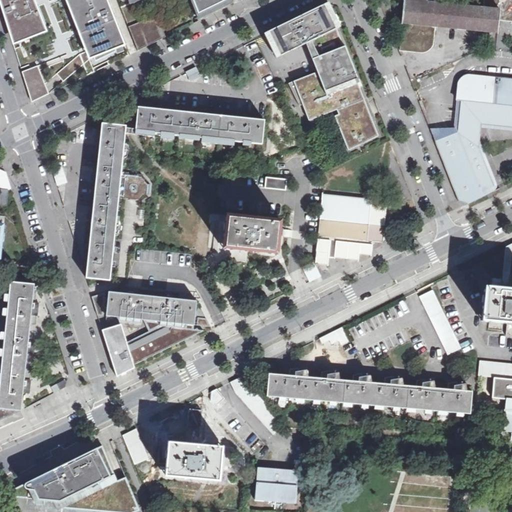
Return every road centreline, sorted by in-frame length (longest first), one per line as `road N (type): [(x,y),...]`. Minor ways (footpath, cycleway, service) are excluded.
road 1 (tertiary): [(449,245),(106,412)]
road 2 (residential): [(20,131),(288,0)]
road 3 (residential): [(20,131),(106,412)]
road 4 (residential): [(356,0),(449,245)]
